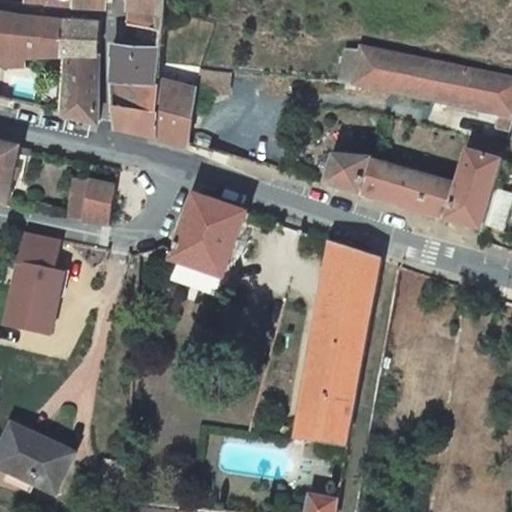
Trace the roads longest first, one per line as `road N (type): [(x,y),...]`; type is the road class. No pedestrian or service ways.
road 1 (unclassified): [(511,273),(173,165)]
road 2 (residential): [(0,216),(118,239),(147,231),(173,165)]
road 3 (residential): [(106,145),(113,15),(28,0)]
